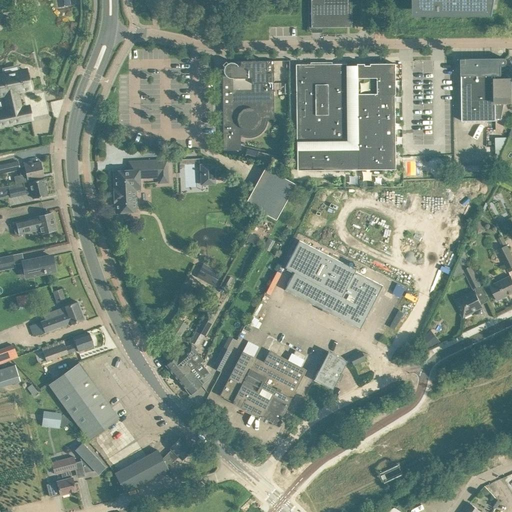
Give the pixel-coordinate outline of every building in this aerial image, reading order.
[(351,0),(310,0),(311,1),(308,1),(309,29),(328,29),(328,27),(352,27),(351,0)] [(493,15),(493,13),(494,9),(495,4),(495,0),(413,0),(414,15),(493,15)] [(506,60),(506,59),(505,58),(504,58),(503,58),(460,58),(461,59),(461,63),(461,76),(462,76),(462,121),(496,120),(496,118),(501,118),(504,103),(496,103),(495,97),(511,96),(511,78),(501,79),(501,66),(503,66),(504,66),(505,65),(506,65),(506,64),(507,63),(507,62),(507,61),(507,60),(506,60)] [(225,75),(222,75),(223,142),(223,147),(223,150),(233,150),(240,150),(240,133),(246,134),(249,134),(252,133),(255,132),(258,130),(260,127),(262,125),(263,119),(274,119),(273,71),(273,61),(256,61),(251,61),(237,61),(237,64),(234,62),(230,62),(228,63),(227,63),(224,66),(223,69),(223,70),(223,72),(224,72),(224,73),(225,75)] [(353,169),(374,169),(373,63),(369,63),(369,65),(364,65),(364,63),(356,64),(356,65),(353,65),(353,169)] [(374,169),(395,169),(394,94),(395,94),(394,63),(373,63),(374,169)] [(353,65),(346,65),(346,64),(331,64),(331,67),(324,67),(321,64),(318,67),(311,67),(311,64),(296,64),(297,170),(353,169),(353,65)] [(5,74),(0,75),(0,92),(1,95),(4,95),(8,111),(0,112),(0,125),(20,122),(17,110),(21,109),(17,92),(30,89),(25,69),(18,71),(17,66),(4,69),(5,74)] [(505,150),(505,136),(496,137),(496,150),(505,150)] [(257,151),(255,161),(267,164),(270,154),(257,151)] [(139,175),(168,174),(167,159),(128,161),(129,170),(113,171),(114,186),(114,204),(115,204),(116,212),(137,211),(136,190),(140,190),(139,175)] [(34,180),(33,177),(43,175),(40,163),(33,164),(33,163),(32,163),(31,162),(24,164),(25,165),(19,167),(18,161),(0,164),(0,173),(19,169),(20,175),(14,177),(16,184),(34,180)] [(215,163),(204,164),(205,181),(215,181),(215,184),(216,184),(215,163)] [(245,203),(276,220),(295,184),(265,167),(245,203)] [(16,184),(7,186),(10,197),(32,193),(33,198),(38,197),(47,195),(44,178),(34,181),(34,180),(16,184)] [(0,231),(10,230),(6,207),(0,207),(0,231)] [(41,233),(46,232),(55,229),(51,213),(37,216),(37,217),(12,222),(15,235),(40,229),(41,233)] [(485,231),(479,219),(475,227),(478,234),(485,231)] [(250,233),(246,240),(253,243),(257,237),(250,233)] [(266,243),(263,248),(268,251),(271,246),(274,241),(268,238),(266,243)] [(355,270),(335,259),(299,240),(285,267),(294,272),(294,273),(285,290),(360,329),(369,311),(382,286),(354,271),(355,270)] [(511,255),(507,245),(498,250),(509,272),(511,270),(511,255)] [(480,285),(471,266),(472,266),(464,251),(454,274),(455,277),(465,272),(473,289),(480,285)] [(14,264),(19,263),(17,253),(0,256),(0,269),(14,266),(14,264)] [(26,276),(55,270),(52,256),(23,262),(26,276)] [(209,281),(214,272),(202,266),(197,275),(209,281)] [(511,293),(511,278),(511,275),(490,286),(497,301),(511,293)] [(62,289),(53,292),(57,302),(65,300),(62,289)] [(482,307),(478,298),(475,291),(455,300),(459,308),(464,317),(472,312),(482,307)] [(28,295),(16,297),(18,306),(30,304),(28,295)] [(69,324),(75,322),(84,319),(78,302),(68,305),(63,307),(43,315),(45,320),(41,321),(41,322),(30,326),(34,336),(45,332),(69,324)] [(195,331),(196,331),(205,336),(216,315),(207,310),(195,331)] [(176,342),(187,324),(178,319),(168,336),(176,342)] [(441,343),(431,330),(422,343),(427,349),(441,343)] [(78,351),(84,349),(94,346),(89,333),(80,336),(74,338),(75,344),(65,347),(65,345),(43,352),(46,361),(68,354),(68,353),(77,350),(78,351)] [(229,336),(226,342),(223,347),(223,346),(212,367),(220,372),(237,340),(229,336)] [(197,352),(193,347),(190,344),(165,365),(172,373),(197,352)] [(0,354),(0,364),(18,358),(15,349),(0,354)] [(295,350),(293,354),(303,360),(305,356),(295,350)] [(306,370),(272,352),(269,351),(263,362),(242,351),(220,395),(233,402),(261,417),(262,417),(277,425),(306,370)] [(332,389),(347,361),(328,351),(314,379),(332,389)] [(365,358),(362,351),(349,357),(353,364),(365,358)] [(191,370),(201,362),(204,360),(203,359),(197,352),(172,373),(178,380),(190,370),(191,370)] [(79,362),(49,385),(89,440),(119,418),(118,417),(79,364),(80,363),(79,362)] [(198,388),(202,384),(209,379),(211,374),(201,362),(191,370),(190,370),(178,380),(190,394),(198,388)] [(15,366),(0,370),(0,388),(20,382),(15,366)] [(44,412),(43,422),(59,424),(60,417),(60,414),(44,412)] [(167,468),(179,457),(182,460),(193,448),(181,436),(170,448),(171,449),(162,459),(157,450),(115,473),(126,492),(168,469),(167,468)] [(84,473),(95,470),(98,473),(104,467),(82,444),(76,450),(79,453),(84,473)] [(74,457),(57,461),(51,462),(54,475),(61,473),(63,480),(57,481),(60,495),(76,491),(72,477),(72,478),(70,470),(77,468),(74,457)] [(496,498),(491,505),(495,508),(500,501),(496,498)] [(469,503),(463,511),(481,511),(482,511),(478,509),(469,503)]
